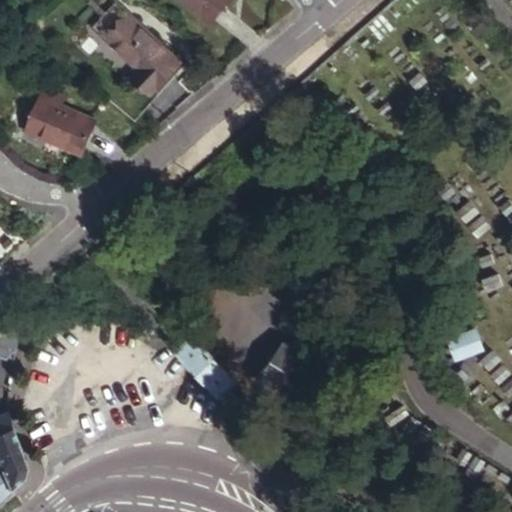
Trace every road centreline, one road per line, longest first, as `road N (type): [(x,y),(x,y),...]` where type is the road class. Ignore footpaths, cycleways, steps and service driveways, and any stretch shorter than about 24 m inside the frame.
road 1 (residential): [(98,204),(325,14)]
road 2 (tertiary): [(263,511),(171,473),(106,472),(39,511)]
road 3 (residential): [(0,298),(98,204)]
